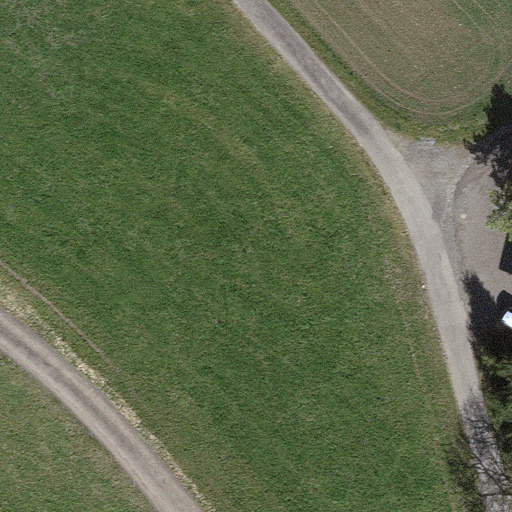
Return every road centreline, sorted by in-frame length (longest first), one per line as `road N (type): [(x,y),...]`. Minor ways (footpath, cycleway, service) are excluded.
road 1 (residential): [(508,511),(417,196),(252,0)]
road 2 (track): [(0,329),(91,403),(185,511)]
